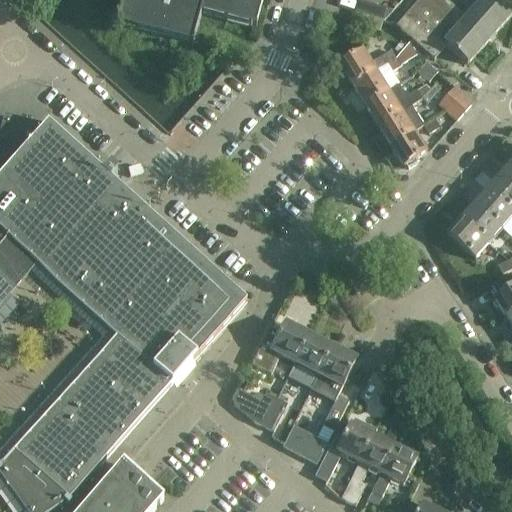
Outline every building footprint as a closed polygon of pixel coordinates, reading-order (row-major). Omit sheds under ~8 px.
[(124,0),(117,28),(118,29),(119,27),(191,47),(191,48),(192,48),(200,17),(256,32),(256,30),(255,30),(262,1),(264,2),(264,0),(124,0)] [(511,8),(502,0),(486,0),(467,22),(442,0),(421,0),(396,29),(434,63),(446,49),(467,67),(511,16),(511,8)] [(355,15),(382,23),(386,11),(359,3),(355,15)] [(382,23),(355,15),(352,26),(379,34),(382,23)] [(342,67),(339,68),(352,89),(375,75),(385,69),(396,62),(396,61),(391,54),(391,53),(370,67),(362,54),(350,61),(348,59),(340,64),(342,67)] [(396,62),(385,69),(390,77),(401,70),(396,62)] [(375,75),(352,89),(365,110),(388,95),(375,75)] [(378,130),(411,110),(422,103),(416,94),(406,100),(399,88),(388,95),(365,110),(378,130)] [(446,100),(464,115),(472,106),(454,91),(446,100)] [(456,124),(464,115),(446,100),(438,109),(456,124)] [(423,129),(411,110),(378,130),(391,150),(413,136),(414,136),(423,130),(423,129)] [(0,236),(32,264),(116,340),(27,439),(5,463),(0,467),(0,479),(21,511),(56,511),(69,504),(124,444),(222,335),(221,334),(245,309),(216,283),(109,185),(102,179),(49,131),(49,130),(4,118),(2,125),(0,133),(0,236)] [(423,129),(423,130),(428,137),(440,130),(434,122),(423,129)] [(414,136),(413,136),(391,150),(404,171),(407,169),(408,171),(416,166),(415,164),(427,156),(414,136)] [(507,169),(498,179),(511,190),(511,164),(510,162),(506,167),(507,169)] [(110,170),(102,179),(109,185),(117,176),(110,170)] [(494,183),(485,194),(511,217),(511,190),(498,179),(497,177),(493,182),(494,183)] [(481,198),(473,208),(501,233),(511,220),(511,217),(485,194),(484,192),(480,197),(481,198)] [(468,213),(460,222),(488,247),(501,233),(473,208),(471,207),(467,211),(468,213)] [(456,227),(446,238),(475,263),(488,247),(460,222),(458,221),(454,226),(456,227)] [(0,274),(12,286),(32,264),(0,236),(0,274)] [(511,273),(511,265),(511,263),(497,269),(501,278),(511,273)] [(0,298),(12,286),(0,274),(0,298)] [(493,303),(505,321),(511,316),(511,279),(492,289),(499,300),(493,303)] [(280,362),(294,369),(309,340),(285,327),(280,337),(269,331),(250,368),(270,379),(280,362)] [(294,369),(288,381),(311,393),(317,381),(332,351),(309,340),(294,369)] [(317,381),(311,393),(334,405),(337,399),(341,393),(356,363),(332,351),(317,381)] [(252,425),(263,431),(277,403),(266,397),(264,400),(260,398),(256,405),(250,402),(243,417),(252,425)] [(334,405),(322,429),(333,434),(348,405),(337,399),(334,405)] [(277,403),(263,431),(273,436),(287,408),(277,403)] [(330,451),(315,480),(327,486),(341,458),(346,460),(359,467),(373,439),(376,434),(361,426),(358,431),(351,428),(342,444),(335,440),(330,451)] [(316,468),(327,447),(294,429),(282,451),(316,468)] [(373,439),(359,467),(341,503),(355,510),(366,489),(361,486),(368,471),(380,478),(381,478),(395,450),(373,439)] [(417,461),(395,450),(381,478),(380,478),(372,496),(382,501),(390,483),(403,489),(417,461)] [(155,511),(160,507),(120,471),(82,511),(155,511)]
